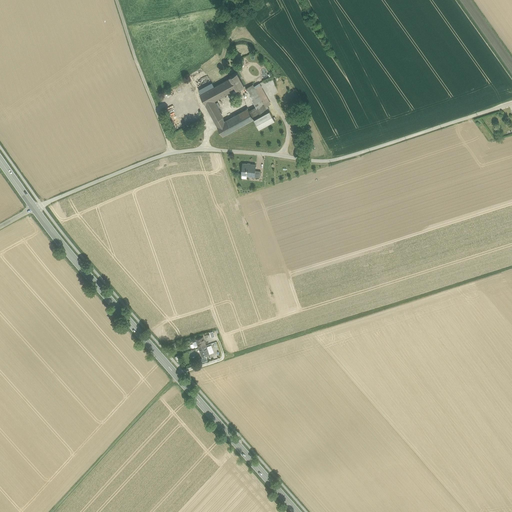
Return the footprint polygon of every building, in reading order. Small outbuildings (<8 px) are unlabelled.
[(237,72),(229,76),(230,78),(236,88),(236,89),(244,85),(237,72)] [(199,81),(203,89),(212,84),(207,76),(199,81)] [(236,88),(230,78),(200,94),(213,117),(220,113),(214,100),(236,88)] [(254,84),(246,88),(251,97),(259,93),(256,87),(254,84)] [(259,93),(266,106),(267,105),(271,103),(261,85),(256,87),(259,93)] [(259,93),(251,97),(257,108),(261,115),(268,111),(266,106),(259,93)] [(275,120),(267,105),(266,106),(268,111),(261,115),(254,119),(259,128),(275,120)] [(248,108),(225,121),(222,116),(214,120),(223,136),(254,119),(250,112),(248,108)] [(257,108),(250,112),(254,119),(261,115),(257,108)] [(256,165),(244,164),(244,167),(242,167),(242,174),(255,176),(255,170),(256,165)] [(203,336),(196,339),(199,348),(206,345),(203,336)] [(212,343),(206,345),(209,353),(215,351),(212,343)] [(206,345),(199,348),(202,356),(209,354),(209,353),(206,345)]
